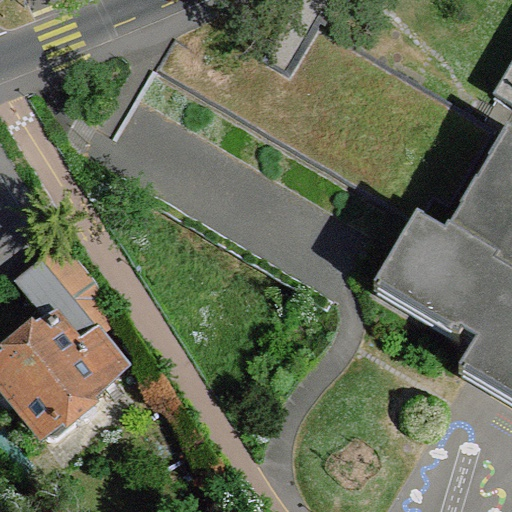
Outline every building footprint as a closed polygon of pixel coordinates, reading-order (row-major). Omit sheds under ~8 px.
[(280,98),(319,31),(337,0),(300,0),(250,81),(280,98)] [(506,142),(319,31),(280,98),(250,81),(179,41),(112,152),(98,175),(331,311),(343,291),(393,206),(420,223),(447,240),(506,142)] [(511,80),(500,102),(511,108),(511,80)] [(511,137),(509,136),(506,142),(447,240),(420,223),(377,296),(462,347),(464,343),(477,351),(462,379),(511,408),(511,137)] [(77,310),(102,340),(121,324),(104,305),(97,286),(68,249),(21,287),(55,328),(77,310)] [(55,328),(0,373),(0,382),(46,437),(127,370),(102,340),(77,310),(55,328)]
